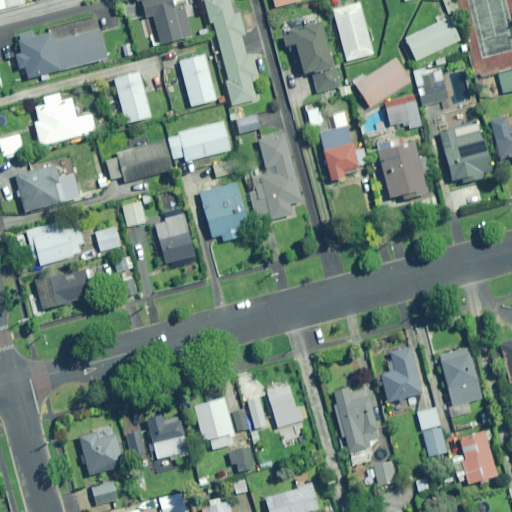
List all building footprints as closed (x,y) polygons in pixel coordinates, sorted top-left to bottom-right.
[(0,0),(0,11),(24,6),(23,2),(32,0),(31,0),(0,0)] [(160,46),(192,38),(185,7),(173,10),(170,0),(139,0),(145,20),(153,18),(160,46)] [(236,13),(232,0),(202,0),(209,25),(213,24),(228,82),(225,83),(231,108),(255,101),(249,78),(258,75),(253,56),(245,58),(239,35),(247,33),(241,11),(236,13)] [(300,2),(299,0),(272,0),(275,9),(300,2)] [(359,3),(331,11),(346,63),(375,55),(359,3)] [(451,18),(404,41),(414,63),(462,40),(451,18)] [(304,78),(309,76),(315,95),(336,88),(330,69),(335,68),(320,22),(280,35),(284,48),(294,45),(304,78)] [(61,72),(107,60),(100,31),(54,42),(52,34),(34,38),(33,32),(16,36),(21,54),(16,55),(19,70),(24,69),(27,80),(61,72)] [(205,58),(180,64),(191,108),(215,102),(205,58)] [(395,59),(354,86),(370,110),(411,83),(395,59)] [(438,67),(413,74),(422,108),(447,101),(442,82),(438,67)] [(511,71),(497,76),(503,95),(511,92),(511,71)] [(139,73),(113,79),(124,125),(150,119),(139,73)] [(36,108),(37,113),(40,122),(34,124),(40,147),(94,133),(87,106),(75,109),(73,100),(61,103),(59,96),(42,100),(44,106),(36,108)] [(409,132),(422,129),(415,97),(383,104),(388,128),(401,125),(402,129),(408,128),(409,132)] [(256,116),(235,123),(240,136),(261,130),(256,116)] [(511,126),(509,128),(506,119),(490,123),(500,161),(510,158),(511,165),(511,164),(511,126)] [(179,139),(168,141),(173,160),(183,158),(185,164),(231,152),(223,122),(177,134),(179,139)] [(450,184),(464,181),(465,186),(485,181),(484,177),(491,175),(484,141),(480,125),(439,135),(450,184)] [(328,183),(345,180),(343,172),(359,169),(352,127),(320,133),(328,183)] [(20,135),(0,140),(0,144),(4,159),(25,153),(20,135)] [(303,202),(286,136),(258,143),(267,175),(260,177),(262,187),(247,191),(256,225),(291,216),(289,206),(303,202)] [(429,194),(425,177),(429,175),(424,156),(419,157),(414,137),(375,147),(389,200),(407,195),(408,200),(429,194)] [(171,172),(163,144),(116,156),(117,160),(105,163),(110,182),(122,178),(124,184),(171,172)] [(237,159),(212,166),(216,180),(241,173),(237,159)] [(60,176),(58,167),(15,177),(24,213),(78,200),(71,173),(60,176)] [(213,238),(219,236),(221,243),(242,237),(240,230),(250,227),(235,182),(198,194),(213,238)] [(140,204),(122,209),(127,228),(145,223),(140,204)] [(164,215),(166,224),(156,227),(165,265),(193,258),(186,229),(181,211),(164,215)] [(25,233),(33,263),(39,261),(40,266),(79,256),(77,247),(83,245),(76,219),(25,233)] [(115,229),(95,234),(99,254),(120,249),(115,229)] [(126,259),(111,262),(115,275),(121,300),(136,296),(126,259)] [(88,299),(82,275),(67,279),(65,274),(34,282),(42,311),(88,299)] [(511,341),(498,345),(511,397),(511,396),(511,341)] [(394,372),(381,375),(387,403),(424,395),(414,350),(390,356),(394,372)] [(481,401),(468,354),(439,362),(452,408),(448,410),(450,419),(470,414),(467,404),(481,401)] [(268,402),(276,430),(302,423),(294,395),(268,402)] [(377,433),(368,398),(336,406),(345,441),(349,454),(380,446),(377,433)] [(202,444),(208,442),(211,451),(236,444),(233,435),(223,399),(192,407),(202,444)] [(269,436),(260,405),(247,409),(256,440),(269,436)] [(423,433),(440,429),(436,409),(418,413),(423,433)] [(250,438),(242,410),(230,414),(239,442),(250,438)] [(161,422),(159,417),(146,420),(156,462),(185,455),(176,418),(161,422)] [(110,437),(109,433),(108,428),(94,431),(95,436),(81,439),(89,475),(123,468),(116,436),(110,437)] [(440,429),(423,433),(429,460),(446,456),(440,429)] [(140,432),(125,435),(131,459),(145,455),(140,432)] [(484,433),(459,441),(463,456),(451,460),(459,485),(467,482),(468,486),(498,477),(484,433)] [(229,452),(230,465),(236,465),(237,473),(253,472),(251,450),(229,452)] [(396,484),(393,466),(374,470),(377,488),(396,484)] [(433,492),(431,480),(416,482),(417,494),(433,492)] [(244,481),(233,483),(234,495),(245,494),(244,481)] [(113,483),(91,489),(96,507),(118,501),(113,483)] [(310,485),(263,501),(266,511),(305,511),(318,508),(310,485)] [(184,511),(180,498),(159,505),(161,511),(184,511)] [(230,511),(228,503),(206,509),(207,511),(230,511)]
